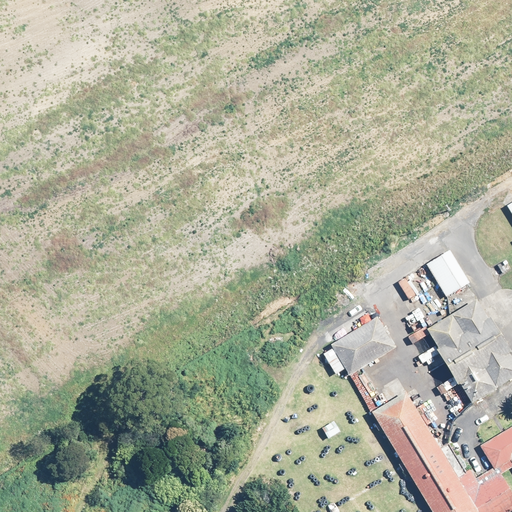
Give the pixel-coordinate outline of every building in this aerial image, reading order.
[(470,280),(451,249),(427,263),(446,294),(470,280)] [(511,268),(505,259),(496,266),(503,275),(511,268)] [(467,260),(461,264),(468,275),(469,274),(472,280),(477,277),(467,260)] [(511,375),(511,354),(476,297),(427,328),(472,401),(511,375)] [(350,372),(395,345),(378,316),(332,344),(350,372)] [(406,389),(373,409),(436,511),(504,511),(511,507),(511,490),(501,473),(511,465),(511,426),(496,436),(483,444),(496,465),(477,477),(472,468),(467,471),(450,443),(442,447),(406,389)]
